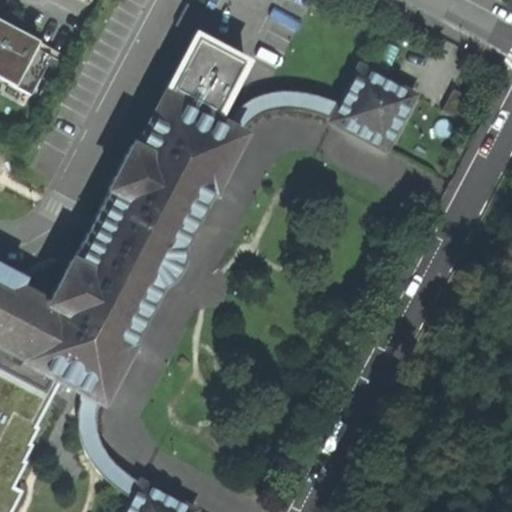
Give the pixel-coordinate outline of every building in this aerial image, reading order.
[(198,9),(187,3),(175,25),(187,31),(198,9)] [(37,41),(0,21),(0,77),(14,85),(37,41)] [(0,345),(59,377),(83,390),(78,402),(75,414),(76,429),(80,442),(88,459),(98,472),(109,482),(129,496),(120,511),(189,511),(191,508),(138,481),(126,473),(114,464),(104,452),(96,439),(93,427),(93,413),(97,397),(126,346),(125,343),(156,286),(161,284),(168,279),(172,272),(176,267),(178,260),(177,247),(210,187),(213,187),(226,161),(240,134),(249,121),(261,114),(275,110),(291,110),(307,112),(331,120),(383,148),(411,94),(358,67),(338,104),(316,96),(302,93),(286,91),(264,93),(247,99),(234,109),(223,125),(212,119),(243,62),(196,37),(137,147),(131,144),(107,186),(108,190),(89,225),(72,257),(70,257),(47,301),(45,299),(0,276),(0,345)] [(62,54),(37,41),(14,85),(30,94),(45,67),(50,56),(59,60),(62,54)] [(467,100),(452,92),(441,111),(457,119),(467,100)] [(0,511),(11,511),(22,494),(12,489),(25,466),(22,465),(32,448),(29,446),(37,431),(34,429),(57,387),(47,382),(39,395),(0,373),(0,511)]
